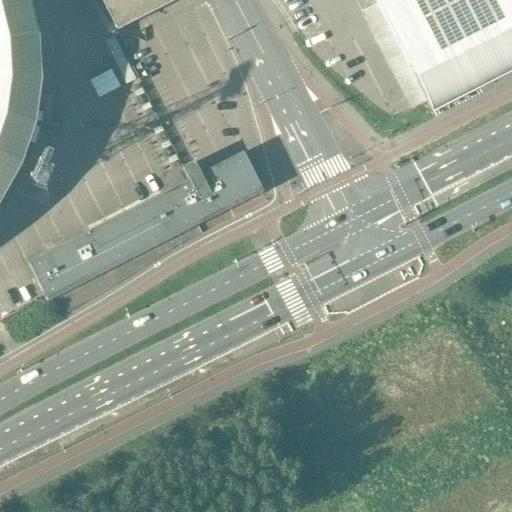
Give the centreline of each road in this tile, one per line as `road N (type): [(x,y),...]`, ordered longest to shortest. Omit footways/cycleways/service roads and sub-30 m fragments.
road 1 (primary): [(0,449),(353,272)]
road 2 (primary): [(350,221),(0,403)]
road 3 (residential): [(511,504),(388,256)]
road 4 (residential): [(353,272),(471,511)]
road 5 (unclassified): [(231,0),(350,221)]
road 6 (primary): [(511,139),(350,221)]
road 7 (primary): [(388,256),(511,194)]
